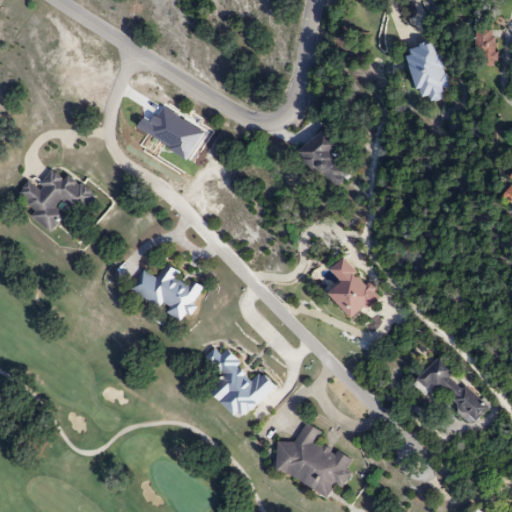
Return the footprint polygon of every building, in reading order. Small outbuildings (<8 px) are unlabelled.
[(473,67),(495,67),(495,30),(473,30),(473,67)] [(418,99),(428,97),(430,104),(444,100),(442,91),(448,89),(434,42),(404,51),(418,99)] [(355,171),(321,133),(298,153),(332,191),(355,171)] [(53,233),(66,218),(56,210),(63,202),(80,217),(96,198),(69,176),(64,182),(52,172),(37,190),(30,183),(15,200),(53,233)] [(328,296),(352,322),(378,299),(344,259),(330,272),(341,285),(328,296)] [(156,280),(141,272),(129,293),(183,324),(204,289),(164,266),(156,280)] [(275,389),(261,373),(253,381),(225,351),(220,356),(215,350),(204,359),(223,379),(209,391),(238,423),(275,389)] [(434,387),(474,424),(487,410),(450,376),(455,371),(439,357),(413,385),(425,397),(434,387)] [(278,444),(276,474),(282,475),(328,499),(335,486),(343,490),(350,478),(350,465),(352,461),(337,453),(335,453),(319,445),(320,433),(306,425),(295,445),(278,444)]
